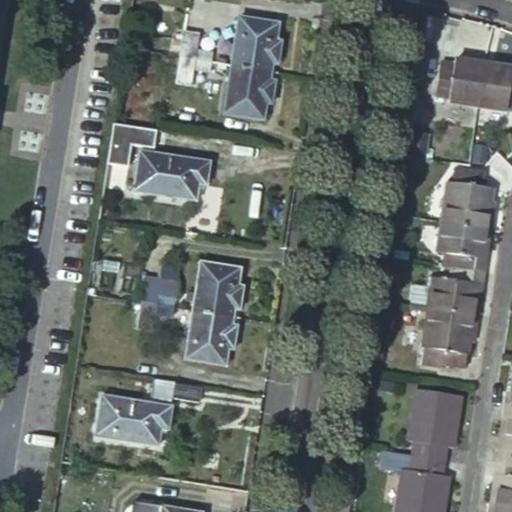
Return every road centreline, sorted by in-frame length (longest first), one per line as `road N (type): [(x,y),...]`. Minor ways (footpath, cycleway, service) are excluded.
road 1 (residential): [(0,511),(84,0)]
road 2 (tertiary): [(303,511),(374,0)]
road 3 (residential): [(475,511),(511,274)]
